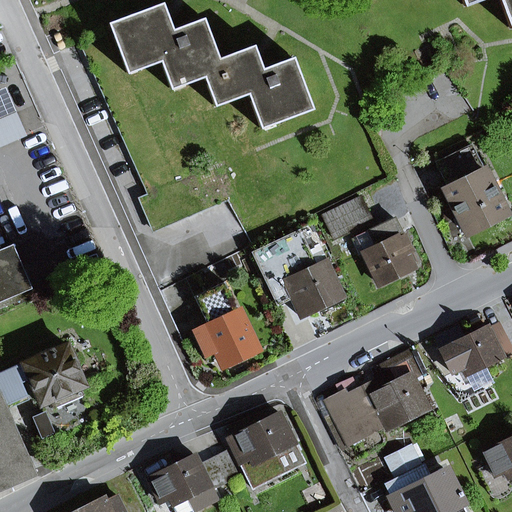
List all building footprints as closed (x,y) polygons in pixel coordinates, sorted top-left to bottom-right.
[(511,0),(461,0),(464,7),(482,0),(498,0),(510,29),(511,28),(511,0)] [(204,78),(223,71),(219,59),(203,19),(173,31),(167,16),(163,4),(109,24),(128,74),(161,62),(171,90),(204,78)] [(112,44),(106,31),(80,43),(86,55),(112,44)] [(293,58),(262,70),(257,55),(253,46),(219,59),(223,71),(204,78),(215,107),(248,94),(261,129),(312,109),(293,58)] [(0,90),(0,147),(27,136),(6,88),(0,90)] [(467,233),(506,214),(471,145),(442,160),(455,185),(445,190),(452,205),(448,207),(453,217),(457,215),(467,233)] [(445,190),(455,185),(442,160),(432,165),(445,190)] [(334,238),(364,223),(361,218),(370,213),(361,197),(323,216),(334,238)] [(365,253),(380,284),(413,269),(404,250),(408,248),(394,219),(357,237),(365,253)] [(291,297),(300,316),(340,298),(308,228),(253,253),(277,303),(291,297)] [(357,237),(351,240),(359,256),(365,253),(357,237)] [(0,303),(32,289),(13,245),(0,250),(0,303)] [(223,365),(256,349),(225,282),(194,297),(209,328),(196,334),(207,357),(217,352),(223,365)] [(496,346),(508,340),(499,322),(488,328),(496,346)] [(462,369),(466,376),(511,352),(511,347),(508,340),(496,346),(488,328),(487,327),(440,350),(452,373),(462,369)] [(0,374),(0,398),(5,410),(28,399),(21,385),(31,381),(46,414),(48,419),(89,401),(83,388),(87,386),(68,344),(0,374)] [(410,374),(413,380),(422,376),(409,350),(379,365),(382,371),(388,368),(395,382),(410,374)] [(385,425),(387,430),(428,410),(410,374),(395,382),(384,388),(380,380),(348,395),(354,406),(333,415),(348,444),(363,436),(359,428),(382,419),(385,425)] [(326,401),(333,415),(354,406),(348,395),(344,397),(342,393),(326,401)] [(0,489),(34,475),(5,410),(0,398),(0,489)] [(254,489),(284,475),(274,455),(296,445),(280,413),(229,439),(254,489)] [(44,440),(55,435),(48,419),(46,414),(35,419),(44,440)] [(325,419),(340,448),(348,444),(333,415),(325,419)] [(359,428),(363,436),(385,425),(382,419),(359,428)] [(511,476),(511,437),(482,452),(494,477),(505,472),(508,479),(511,476)] [(284,475),(306,464),(296,445),(274,455),(284,475)] [(388,461),(395,474),(418,463),(411,449),(388,461)] [(239,476),(226,452),(213,459),(225,483),(239,476)] [(192,511),(193,511),(187,499),(210,487),(200,465),(195,456),(148,479),(160,503),(169,498),(176,511),(192,511)] [(210,487),(212,490),(225,483),(213,459),(200,465),(210,487)] [(464,511),(461,505),(463,504),(459,497),(462,496),(461,493),(457,494),(446,471),(430,479),(424,468),(412,475),(411,472),(385,485),(398,511),(413,511),(417,510),(418,511),(464,511)] [(124,511),(116,496),(83,511),(124,511)]
